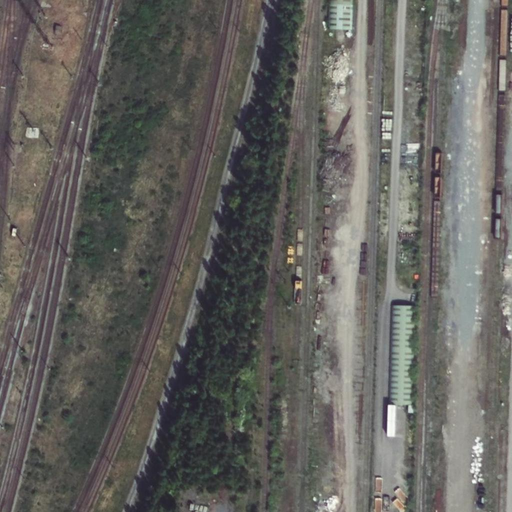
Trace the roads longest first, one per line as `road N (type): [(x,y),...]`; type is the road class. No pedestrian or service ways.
road 1 (unknown): [(405,0),(386,511)]
road 2 (unknown): [(475,0),(465,511)]
